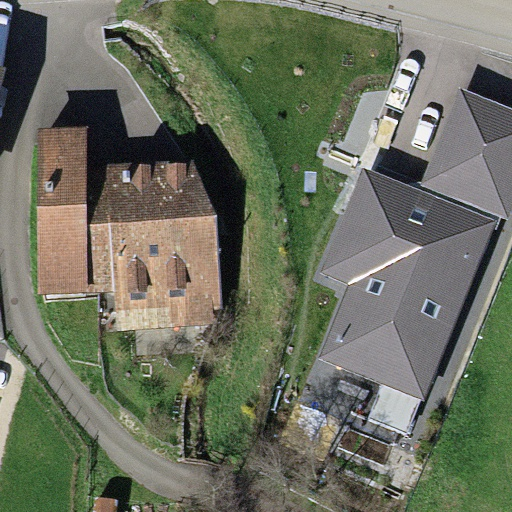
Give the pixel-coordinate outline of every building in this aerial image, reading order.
[(511,208),(511,108),(458,88),(420,185),(508,219),(511,208)] [(88,133),(46,133),(47,291),(90,291),(89,171),(88,133)] [(496,220),(361,167),(319,273),(347,284),(318,358),(424,400),(496,220)] [(190,178),(89,171),(90,291),(125,290),(125,310),(216,309),(213,221),(190,178)] [(5,458),(0,476),(0,488),(40,499),(48,468),(5,458)]
